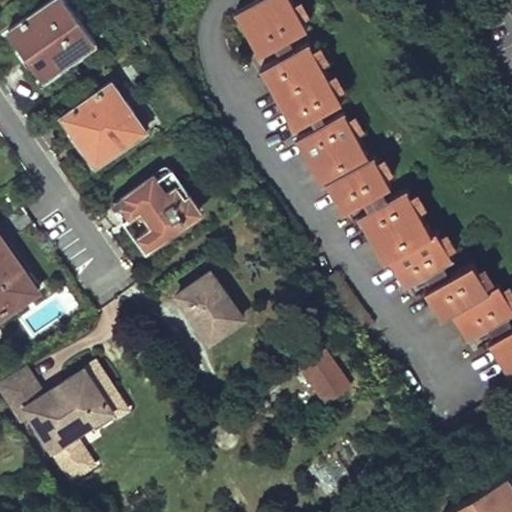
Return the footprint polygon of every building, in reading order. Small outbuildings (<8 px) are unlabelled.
[(67,0),(46,0),(9,27),(26,52),(44,77),(96,39),(67,0)] [(307,26),(291,0),(252,0),(232,11),(258,55),(274,45),(288,37),(307,26)] [(294,48),(288,37),(274,45),(280,57),(294,48)] [(342,97),(309,40),(294,48),(280,57),(260,68),(294,125),(308,116),(318,110),(342,97)] [(147,127),(113,78),(62,114),(81,142),(96,164),(147,127)] [(325,122),(318,110),(308,116),(314,128),(325,122)] [(369,154),(344,111),(325,122),(314,128),(295,138),(321,184),(326,181),(342,209),(345,206),(380,186),(391,180),(374,151),(369,154)] [(198,213),(167,169),(158,175),(188,219),(198,213)] [(188,219),(158,175),(118,202),(129,217),(141,209),(151,223),(135,235),(145,250),(188,219)] [(386,198),(380,186),(345,206),(352,218),(358,215),(386,198)] [(431,229),(406,186),(386,198),(358,215),(384,258),(389,256),(404,283),(408,281),(443,261),(452,255),(435,227),(431,229)] [(129,217),(118,202),(114,205),(125,220),(129,217)] [(0,311),(39,284),(24,262),(18,266),(5,246),(0,238),(0,311)] [(24,262),(11,242),(5,246),(18,266),(24,262)] [(489,286),(473,258),(449,273),(425,287),(441,316),(451,310),(467,339),(486,328),(507,315),(511,312),(511,306),(498,282),(489,286)] [(449,273),(443,261),(408,281),(415,293),(425,287),(449,273)] [(241,316),(210,269),(175,293),(207,339),(241,316)] [(373,322),(336,270),(324,279),(361,330),(373,322)] [(511,327),(511,324),(507,315),(486,328),(492,338),(511,327)] [(511,383),(511,327),(492,338),(487,341),(511,383)] [(350,382),(326,348),(299,366),(324,401),(350,382)] [(64,483),(98,463),(79,432),(127,404),(98,354),(43,387),(28,361),(1,376),(64,483)] [(509,423),(492,397),(434,434),(451,461),(509,423)] [(511,511),(511,480),(457,511),(511,511)]
